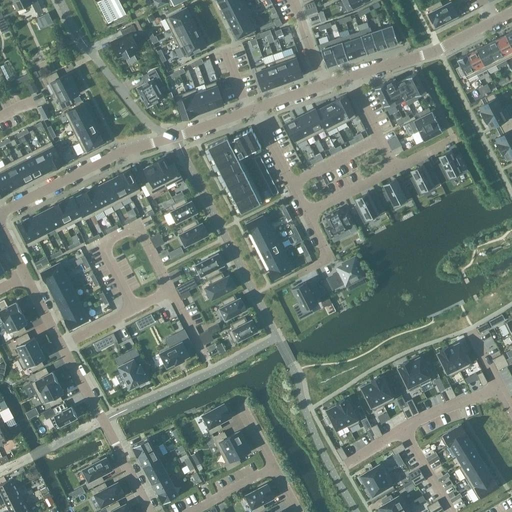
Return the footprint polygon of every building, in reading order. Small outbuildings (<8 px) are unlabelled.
[(12,0),(17,11),(32,3),(36,12),(42,10),(37,0),(12,0)] [(119,0),(101,0),(97,2),(108,23),(126,14),(119,0)] [(240,1),(239,0),(219,0),(219,1),(223,10),(240,1)] [(240,1),(223,10),(228,19),(249,8),(244,0),(241,0),(240,1)] [(370,0),(342,0),(348,11),(370,0)] [(440,1),(428,8),(431,13),(429,14),(433,22),(434,21),(436,26),(456,15),(450,3),(443,7),(440,1)] [(306,10),(316,7),(314,2),(305,5),(306,10)] [(316,7),(306,10),(308,15),(318,11),(316,7)] [(170,29),(192,18),(187,8),(165,19),(170,29)] [(228,19),(232,28),(254,17),(249,8),(228,19)] [(1,12),(0,12),(0,28),(3,34),(10,30),(1,12)] [(44,15),(36,19),(41,29),(49,26),(44,15)] [(156,20),(153,15),(147,17),(150,23),(156,20)] [(232,28),(238,38),(259,27),(254,17),(232,28)] [(170,29),(175,38),(196,27),(192,18),(170,29)] [(138,47),(131,33),(137,31),(133,24),(121,30),(124,37),(111,43),(118,57),(124,54),(126,58),(134,54),(132,50),(138,47)] [(392,25),(382,29),(388,47),(398,43),(392,25)] [(196,27),(175,38),(180,47),(201,36),(196,27)] [(359,31),(361,37),(362,37),(367,53),(367,54),(378,50),(372,32),(370,28),(359,31)] [(378,50),(388,47),(382,29),(372,32),(378,50)] [(357,56),(367,53),(362,37),(361,37),(360,32),(351,35),(352,40),(357,56)] [(352,40),(351,35),(341,38),(348,59),(357,56),(352,40)] [(505,35),(496,40),(506,60),(511,56),(511,47),(506,35),(505,35)] [(151,39),(153,44),(159,41),(156,36),(154,37),(151,39)] [(201,36),(180,47),(185,57),(206,46),(201,36)] [(348,60),(348,59),(341,38),(341,37),(330,41),(338,64),(348,60)] [(506,60),(496,40),(496,39),(486,44),(496,65),(506,60)] [(327,67),(338,64),(330,41),(319,45),(327,67)] [(476,50),(477,50),(487,69),(496,65),(486,44),(476,49),(476,50)] [(476,50),(468,54),(467,54),(477,74),(487,69),(477,50),(476,50)] [(292,80),(303,76),(295,53),(284,57),(292,80)] [(457,59),(460,66),(456,68),(461,77),(465,75),(467,79),(477,74),(467,54),(468,54),(467,54),(457,59)] [(283,83),(292,80),(284,57),(274,61),(276,65),(283,83)] [(7,64),(1,67),(8,83),(14,80),(7,64)] [(267,68),(266,64),(255,68),(263,90),(273,86),(267,68)] [(267,68),(273,86),(283,83),(276,65),(267,68)] [(143,77),(146,83),(138,87),(137,87),(137,88),(141,95),(141,96),(143,99),(147,106),(147,107),(148,107),(163,98),(163,99),(164,98),(164,97),(163,97),(154,79),(159,76),(155,70),(143,77)] [(75,82),(70,72),(59,78),(56,72),(46,77),(54,93),(75,82)] [(416,72),(406,78),(407,78),(417,98),(427,93),(416,72)] [(396,105),(405,100),(406,100),(397,83),(395,78),(386,83),(385,83),(396,105)] [(418,99),(417,98),(407,78),(406,78),(397,83),(406,100),(405,100),(407,105),(418,99)] [(31,82),(27,84),(32,94),(36,92),(31,82)] [(54,93),(62,109),(72,103),(69,98),(80,93),(79,91),(81,90),(77,83),(75,84),(75,82),(54,93)] [(216,82),(205,86),(207,90),(213,108),(224,104),(216,82)] [(386,111),(397,105),(396,105),(385,83),(386,83),(385,83),(375,88),(386,111)] [(198,93),(196,89),(186,92),(194,115),(195,114),(204,111),(197,93),(198,93)] [(204,111),(213,108),(207,90),(198,93),(197,93),(204,111)] [(176,96),(184,119),(195,115),(195,114),(194,115),(186,92),(176,96)] [(502,108),(494,93),(481,99),(484,104),(480,106),(483,111),(481,112),(484,117),(484,118),(502,108)] [(346,122),(356,117),(345,95),(335,101),(346,122)] [(335,101),(326,106),(337,127),(346,122),(335,101)] [(64,113),(70,123),(89,113),(84,103),(64,113)] [(337,127),(326,106),(317,111),(316,111),(326,130),(325,130),(327,132),(337,127)] [(498,130),(511,122),(511,117),(506,106),(502,108),(484,118),(487,123),(488,122),(491,127),(495,125),(498,130)] [(316,111),(317,111),(316,108),(305,114),(316,135),(325,130),(326,130),(316,111)] [(42,114),(45,120),(51,117),(48,110),(42,114)] [(409,123),(415,133),(419,131),(437,121),(432,111),(409,123)] [(94,123),(89,113),(70,123),(74,133),(94,123)] [(296,118),(307,140),(316,135),(305,114),(296,118)] [(307,140),(296,118),(286,124),(297,145),(307,140)] [(419,131),(424,141),(443,131),(437,121),(419,131)] [(511,122),(498,130),(500,136),(496,138),(499,143),(498,143),(500,148),(500,149),(511,142),(511,122)] [(74,133),(79,142),(99,132),(94,123),(74,133)] [(261,147),(252,128),(234,137),(235,139),(230,141),(228,137),(208,147),(241,212),(261,202),(238,158),(240,157),(261,147)] [(99,132),(79,142),(84,152),(104,142),(99,132),(99,133),(99,132)] [(354,139),(356,142),(364,139),(361,133),(353,137),(354,139)] [(397,136),(387,141),(390,145),(399,141),(397,136)] [(399,141),(390,145),(392,150),(401,145),(399,141)] [(52,169),(62,164),(51,142),(41,147),(52,169),(52,168),(52,169)] [(511,142),(500,149),(501,149),(503,154),(504,154),(507,159),(511,157),(511,158),(511,142)] [(59,144),(54,146),(57,154),(61,152),(63,151),(59,144)] [(41,147),(32,152),(43,173),(52,169),(41,147)] [(451,179),(468,170),(460,154),(454,157),(451,151),(440,157),(443,162),(439,164),(443,171),(446,169),(451,179)] [(34,178),(43,173),(32,152),(23,157),(34,178)] [(316,158),(318,162),(323,159),(320,154),(315,156),(316,158)] [(34,178),(23,157),(14,161),(25,182),(34,178)] [(164,158),(154,163),(166,187),(176,182),(178,186),(184,183),(177,168),(171,171),(164,158)] [(14,161),(5,166),(16,187),(25,182),(14,161)] [(154,164),(153,164),(146,167),(144,168),(151,181),(145,184),(151,195),(157,192),(157,191),(166,187),(154,163),(154,164)] [(415,176),(411,178),(415,185),(418,184),(423,193),(435,187),(434,187),(441,183),(433,168),(426,171),(423,165),(412,171),(415,176)] [(5,166),(0,168),(0,178),(7,192),(16,187),(5,166)] [(131,197),(141,192),(130,170),(120,175),(131,197)] [(131,197),(120,175),(111,180),(122,201),(131,197)] [(412,198),(404,182),(399,185),(396,179),(384,185),(387,191),(384,193),(387,200),(391,198),(396,207),(407,201),(412,198)] [(122,201),(111,180),(102,185),(112,206),(122,201)] [(93,189),(92,189),(103,211),(112,206),(102,185),(93,189)] [(94,215),(103,211),(92,189),(83,194),(94,215)] [(272,199),(268,190),(263,193),(267,201),(272,199)] [(182,192),(172,198),(173,198),(175,203),(185,198),(182,192)] [(371,199),(368,193),(357,199),(359,205),(356,206),(360,213),(363,212),(368,221),(380,216),(379,215),(385,211),(377,196),(371,199)] [(94,215),(83,194),(75,198),(74,199),(84,218),(85,220),(94,215)] [(74,197),(65,201),(64,201),(75,223),(84,218),(74,199),(75,198),(74,197)] [(187,203),(185,198),(172,205),(174,209),(171,211),(170,211),(171,212),(176,222),(176,223),(177,222),(197,212),(197,213),(198,212),(197,211),(192,201),(192,200),(191,201),(187,203)] [(66,227),(75,223),(64,201),(55,206),(66,227)] [(55,206),(46,211),(55,228),(54,228),(57,232),(66,227),(55,206)] [(351,233),(358,230),(348,211),(342,214),(339,209),(333,212),(333,211),(333,212),(331,213),(330,213),(325,216),(329,225),(325,227),(330,238),(349,229),(351,233)] [(46,211),(37,215),(46,232),(54,228),(55,228),(46,211)] [(247,223),(251,233),(271,223),(266,213),(247,223)] [(46,232),(37,215),(28,220),(39,241),(48,236),(46,232)] [(39,241),(28,220),(18,225),(29,246),(39,241)] [(181,228),(183,232),(179,234),(185,246),(208,234),(205,227),(204,227),(202,223),(198,225),(196,220),(181,228)] [(252,233),(256,242),(276,232),(271,223),(251,233),(252,233)] [(276,232),(256,242),(261,251),(280,241),(276,232)] [(159,233),(150,238),(153,242),(162,238),(159,233)] [(153,242),(155,248),(164,243),(162,238),(153,242)] [(261,251),(265,260),(285,250),(280,241),(261,251)] [(270,269),(290,259),(285,250),(265,260),(270,269)] [(195,265),(196,265),(201,276),(201,277),(202,276),(205,274),(207,279),(221,272),(218,268),(224,265),(224,264),(219,254),(218,253),(196,264),(195,265)] [(343,263),(344,265),(337,268),(339,272),(327,278),(333,289),(345,283),(346,285),(365,276),(355,257),(343,263)] [(290,259),(270,269),(275,279),(295,268),(290,259)] [(61,262),(42,272),(47,282),(47,281),(47,282),(66,272),(61,262)] [(47,282),(52,291),(71,281),(66,272),(47,282)] [(229,276),(225,278),(224,278),(222,274),(210,280),(212,284),(206,287),(212,299),(235,287),(232,280),(231,280),(229,276)] [(52,291),(57,300),(76,290),(71,281),(52,291)] [(309,287),(306,282),(292,289),(296,297),(295,298),(298,303),(299,302),(303,311),(317,303),(315,299),(321,296),(315,284),(309,287)] [(185,283),(176,288),(180,295),(188,291),(185,283)] [(76,290),(57,300),(61,309),(80,299),(76,290)] [(180,295),(182,300),(191,295),(188,291),(180,295)] [(236,300),(234,295),(222,301),(224,306),(219,308),(225,320),(247,309),(243,302),(242,302),(240,298),(237,299),(236,300)] [(0,323),(2,323),(4,322),(22,312),(17,302),(8,306),(5,299),(0,301),(0,323)] [(80,299),(61,309),(66,318),(85,308),(80,299)] [(85,308),(66,318),(71,328),(90,318),(85,308)] [(0,323),(0,330),(1,332),(6,330),(7,333),(12,331),(15,337),(26,331),(23,325),(28,323),(22,312),(4,322),(2,323),(0,323)] [(502,315),(490,321),(492,326),(505,320),(502,315)] [(232,329),(228,331),(234,343),(238,341),(239,341),(257,331),(258,331),(258,330),(257,330),(252,320),(252,319),(251,319),(247,322),(245,317),(231,324),(234,328),(233,329),(232,329)] [(476,328),(479,334),(490,328),(487,323),(476,328)] [(176,364),(184,360),(183,358),(189,355),(185,347),(192,344),(184,330),(177,333),(180,340),(170,345),(171,347),(160,353),(167,366),(175,362),(176,364)] [(202,339),(211,334),(208,330),(199,335),(202,339)] [(40,347),(35,337),(30,339),(27,333),(16,339),(19,345),(16,346),(22,356),(22,357),(40,347)] [(113,333),(109,336),(112,343),(117,341),(113,333)] [(202,339),(204,344),(214,340),(211,334),(202,339)] [(471,366),(459,342),(449,348),(448,348),(460,371),(471,366)] [(44,366),(41,360),(46,358),(40,347),(22,357),(22,356),(17,358),(23,370),(30,366),(33,372),(44,366)] [(449,348),(448,347),(440,351),(440,352),(437,353),(449,377),(460,371),(448,348),(449,348)] [(137,366),(135,362),(141,359),(136,348),(129,352),(133,360),(119,367),(123,373),(117,376),(121,384),(127,381),(130,388),(136,385),(137,387),(145,383),(141,373),(144,372),(140,364),(137,366)] [(506,359),(503,354),(492,359),(495,365),(506,359)] [(431,375),(428,367),(425,368),(420,357),(409,362),(421,386),(431,380),(429,376),(431,375)] [(509,365),(506,359),(495,365),(498,371),(509,365)] [(410,391),(421,386),(409,362),(409,361),(400,365),(401,366),(398,368),(410,391)] [(36,393),(59,382),(53,371),(49,373),(46,368),(35,374),(37,379),(31,383),(36,393)] [(477,375),(482,386),(488,383),(483,372),(477,375)] [(479,379),(477,375),(476,373),(464,378),(467,384),(479,379)] [(380,377),(380,376),(371,381),(372,382),(384,405),(395,400),(383,376),(380,377)] [(64,393),(59,382),(36,393),(42,404),(48,401),(51,406),(63,401),(60,395),(64,393)] [(373,410),(384,405),(372,382),(361,387),(373,410)] [(445,388),(451,400),(457,397),(451,386),(445,388)] [(445,402),(451,400),(445,388),(440,391),(445,402)] [(348,399),(345,400),(345,399),(336,404),(337,405),(347,424),(347,425),(348,428),(360,423),(357,418),(360,417),(356,410),(354,411),(348,399)] [(413,417),(420,414),(412,399),(406,402),(407,406),(408,405),(413,417)] [(4,401),(0,402),(0,405),(3,411),(8,408),(4,401)] [(78,417),(72,406),(68,408),(65,402),(54,408),(57,414),(50,417),(56,428),(78,417)] [(205,414),(203,415),(210,427),(208,428),(211,434),(222,428),(219,422),(230,416),(228,412),(229,411),(225,404),(212,411),(211,409),(204,413),(205,414)] [(347,424),(337,405),(326,410),(336,430),(347,425),(347,424)] [(402,408),(407,420),(413,417),(408,405),(407,406),(402,408)] [(3,411),(2,411),(7,421),(8,421),(13,418),(8,408),(3,411)] [(371,427),(377,438),(383,435),(377,424),(371,427)] [(440,437),(447,448),(451,446),(450,445),(467,435),(460,424),(440,437)] [(377,438),(371,427),(366,430),(372,441),(377,438)] [(213,438),(221,453),(245,441),(244,440),(239,431),(227,437),(224,432),(213,438)] [(457,455),(473,445),(471,441),(470,441),(467,435),(450,445),(451,446),(457,455)] [(154,448),(154,447),(149,438),(132,447),(138,457),(138,456),(154,448)] [(245,442),(245,441),(221,453),(226,463),(225,464),(228,470),(241,463),(238,457),(250,451),(245,442)] [(406,449),(402,443),(391,449),(395,455),(406,449)] [(138,457),(143,466),(159,457),(159,458),(163,455),(158,445),(154,447),(154,448),(138,456),(138,457)] [(476,450),(473,445),(457,455),(463,465),(463,466),(479,456),(476,450)] [(343,461),(348,457),(342,447),(336,450),(343,461)] [(483,461),(479,456),(463,466),(463,465),(459,467),(466,478),(486,466),(483,461)] [(93,464),(83,469),(89,480),(86,482),(89,488),(104,481),(101,475),(112,469),(112,468),(111,468),(106,458),(106,457),(100,460),(99,459),(92,462),(93,464)] [(164,466),(159,458),(159,457),(143,466),(148,475),(164,466)] [(358,476),(363,484),(365,483),(366,485),(366,486),(389,472),(383,462),(358,476)] [(169,475),(164,466),(148,475),(153,484),(169,475)] [(486,466),(466,478),(472,488),(492,476),(488,470),(486,466)] [(408,475),(412,480),(423,474),(419,469),(408,475)] [(367,486),(368,488),(366,489),(371,497),(395,482),(389,472),(366,486),(367,486)] [(426,479),(423,474),(412,480),(415,486),(426,479)] [(169,475),(153,484),(158,493),(174,485),(169,475)] [(479,499),(499,487),(492,476),(472,488),(479,499)] [(0,484),(0,490),(3,496),(18,488),(13,478),(0,484)] [(105,483),(94,488),(97,494),(96,494),(102,506),(125,494),(121,487),(120,487),(118,483),(108,488),(105,483)] [(267,484),(246,496),(252,507),(251,508),(252,511),(257,511),(265,508),(262,503),(273,497),(270,492),(271,492),(267,484)] [(163,503),(179,495),(174,485),(158,493),(163,503)] [(23,498),(18,488),(3,496),(7,505),(23,498)] [(402,494),(379,507),(382,511),(394,511),(408,504),(402,494)] [(7,505),(10,511),(18,511),(28,507),(23,498),(7,505)] [(427,507),(430,511),(441,506),(438,500),(427,507)] [(130,511),(129,509),(128,509),(126,505),(121,507),(118,502),(107,508),(109,511),(130,511)]
